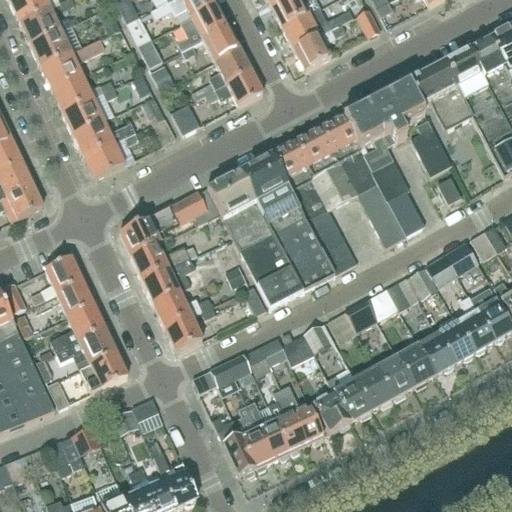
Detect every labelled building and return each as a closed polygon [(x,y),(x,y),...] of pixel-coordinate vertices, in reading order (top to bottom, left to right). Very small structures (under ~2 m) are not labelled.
[(19,29),(49,15),(58,11),(53,0),(22,0),(8,7),(19,29)] [(109,0),(114,9),(128,2),(126,0),(109,0)] [(191,25),(216,12),(209,0),(184,0),(179,3),(168,9),(158,14),(150,18),(154,25),(171,16),(174,22),(186,16),(191,25)] [(168,9),(179,3),(184,0),(163,0),(164,2),(168,9)] [(263,0),(270,13),(294,0),(263,0)] [(313,3),(317,0),(294,0),(270,13),(281,35),(315,17),(319,15),(313,3)] [(374,15),(387,9),(382,0),(370,7),(374,15)] [(427,13),(451,0),(413,0),(416,4),(421,2),(427,13)] [(100,17),(109,13),(103,2),(95,6),(100,17)] [(126,31),(139,24),(128,2),(114,9),(126,31)] [(70,5),(60,10),(63,17),(74,12),(70,5)] [(391,17),(387,9),(374,15),(379,24),(391,17)] [(180,59),(181,58),(191,53),(202,47),(227,34),(216,12),(191,25),(180,31),(187,45),(176,51),(180,59)] [(109,42),(120,37),(110,14),(98,20),(109,42)] [(29,52),(59,38),(49,15),(19,29),(29,52)] [(293,56),(340,31),(352,25),(348,16),(326,28),(325,27),(320,29),(319,28),(320,27),(315,17),(281,35),(293,56)] [(367,44),(379,38),(368,17),(357,22),(367,44)] [(137,53),(151,46),(139,24),(126,31),(137,53)] [(304,78),(330,64),(323,51),(335,45),(334,44),(345,38),(340,31),(293,56),(304,78)] [(214,69),(239,56),(227,34),(202,47),(214,69)] [(511,38),(510,35),(468,57),(483,87),(503,76),(511,93),(511,38)] [(40,75),(70,60),(59,38),(29,52),(40,75)] [(151,46),(137,53),(149,75),(162,68),(151,46)] [(92,50),(81,55),(84,63),(95,58),(92,50)] [(184,65),(195,60),(191,53),(181,58),(184,65)] [(196,107),(204,102),(250,78),(239,56),(214,69),(219,79),(208,85),(210,89),(192,99),(196,107)] [(468,57),(443,70),(470,121),(503,186),(511,180),(511,141),(483,87),(468,57)] [(51,97),(81,83),(70,60),(40,75),(51,97)] [(469,122),(470,121),(443,70),(407,89),(424,121),(433,116),(443,136),(469,122)] [(237,113),(262,100),(250,78),(204,102),(208,109),(218,104),(220,108),(231,102),(237,113)] [(61,120),(91,105),(81,83),(51,97),(61,120)] [(102,100),(113,95),(110,88),(99,93),(102,100)] [(400,133),(424,121),(407,89),(342,123),(341,123),(360,158),(370,178),(392,167),(385,154),(406,143),(400,133)] [(113,95),(102,100),(105,107),(116,102),(113,95)] [(72,142),(102,128),(91,105),(61,120),(72,142)] [(150,124),(160,119),(153,105),(143,110),(150,124)] [(181,114),(170,120),(180,141),(181,142),(198,133),(187,111),(181,114)] [(326,218),(354,202),(376,190),(375,188),(370,178),(360,158),(341,123),(270,161),(306,228),(326,218)] [(0,151),(10,147),(0,125),(0,151)] [(174,145),(167,132),(164,126),(152,132),(163,152),(174,145)] [(418,141),(429,135),(425,127),(414,133),(418,141)] [(82,164),(113,150),(123,145),(134,140),(130,130),(108,141),(102,128),(72,142),(82,164)] [(414,154),(434,144),(429,135),(418,141),(409,145),(414,154)] [(134,140),(123,145),(126,151),(137,146),(134,140)] [(419,164),(439,153),(434,144),(414,154),(419,164)] [(0,178),(21,169),(10,147),(0,151),(0,178)] [(123,172),(119,165),(113,150),(82,164),(93,187),(123,172)] [(424,173),(444,162),(439,153),(419,164),(424,173)] [(323,260),(318,250),(312,239),(306,228),(270,161),(240,177),(304,297),(333,282),(333,283),(335,282),(329,271),(323,260)] [(429,183),(450,172),(444,162),(424,173),(429,183)] [(375,188),(397,176),(392,167),(370,178),(375,188)] [(11,201),(31,191),(21,169),(0,178),(0,206),(5,204),(11,201)] [(381,198),(402,186),(397,176),(375,188),(376,190),(381,198)] [(269,315),(304,297),(240,177),(205,195),(206,195),(214,213),(215,213),(219,222),(240,259),(269,315)] [(460,205),(458,201),(450,185),(436,192),(447,212),(460,205)] [(400,201),(405,198),(408,196),(402,186),(381,198),(382,201),(386,209),(400,201)] [(382,201),(381,198),(376,190),(354,202),(355,203),(360,213),(382,201)] [(16,226),(42,213),(31,191),(11,201),(5,204),(0,206),(0,216),(4,214),(11,228),(16,225),(16,226)] [(215,213),(214,213),(206,195),(197,200),(205,218),(215,213)] [(405,243),(423,233),(405,198),(400,201),(386,209),(388,212),(393,222),(399,233),(405,243)] [(197,199),(187,204),(196,222),(205,218),(197,200),(197,199)] [(388,212),(386,209),(382,201),(360,213),(366,223),(388,212)] [(187,204),(179,209),(187,227),(194,223),(196,222),(187,204)] [(187,227),(179,209),(169,214),(170,214),(178,231),(187,227)] [(372,234),(393,222),(388,212),(366,223),(372,234)] [(215,213),(205,218),(196,222),(194,223),(198,232),(219,222),(215,213)] [(168,236),(178,231),(170,214),(160,220),(168,236)] [(312,239),(332,228),(326,218),(306,228),(312,239)] [(160,220),(152,223),(160,240),(168,236),(160,220)] [(511,242),(511,221),(503,227),(511,242)] [(378,244),(399,233),(393,222),(372,234),(378,244)] [(164,248),(160,240),(152,223),(147,226),(147,227),(118,240),(118,241),(119,241),(129,264),(156,252),(164,248)] [(318,250),(338,238),(332,228),(312,239),(318,250)] [(395,248),(405,243),(399,233),(378,244),(384,254),(395,248)] [(496,260),(505,254),(492,233),(483,239),(495,260),(496,260)] [(323,260),(343,249),(338,238),(318,250),(323,260)] [(482,268),(495,260),(483,239),(469,247),(482,268)] [(329,271),(349,259),(343,249),(323,260),(329,271)] [(220,273),(234,266),(227,251),(213,257),(220,273)] [(161,263),(156,252),(129,264),(141,288),(167,275),(177,270),(174,263),(185,257),(183,253),(161,263)] [(456,284),(474,273),(461,252),(443,262),(456,284)] [(152,312),(178,300),(189,295),(181,279),(192,273),(188,265),(185,257),(174,263),(177,270),(167,275),(141,288),(152,312)] [(335,282),(355,270),(349,259),(329,271),(335,282)] [(81,289),(70,264),(44,276),(56,301),(81,289)] [(439,275),(435,268),(434,268),(424,274),(429,281),(439,275)] [(437,298),(424,275),(408,283),(408,284),(421,305),(421,306),(437,298)] [(410,310),(417,307),(421,305),(408,284),(398,289),(410,310)] [(410,310),(398,289),(398,288),(385,295),(397,316),(398,318),(410,310)] [(67,325),(93,312),(81,289),(56,301),(67,325)] [(13,320),(25,315),(13,291),(1,297),(13,320)] [(511,299),(507,302),(501,292),(493,297),(511,327),(511,299)] [(254,322),(265,317),(253,293),(242,299),(254,322)] [(376,328),(397,316),(385,295),(364,307),(376,328)] [(504,342),(511,337),(511,336),(488,295),(468,306),(493,348),(497,349),(503,346),(504,342)] [(33,311),(44,306),(40,298),(30,303),(33,311)] [(195,307),(184,312),(178,300),(152,312),(163,336),(189,324),(200,319),(211,314),(207,305),(196,310),(195,307)] [(0,439),(53,418),(0,303),(0,439)] [(493,348),(468,306),(466,303),(458,307),(467,323),(456,330),(473,360),(474,359),(477,360),(483,357),(484,353),(493,348)] [(355,340),(376,328),(364,307),(343,319),(348,327),(355,340)] [(55,360),(78,349),(104,336),(93,312),(67,325),(72,336),(49,347),(55,360)] [(211,314),(200,319),(204,326),(215,321),(211,314)] [(331,336),(348,327),(343,319),(327,328),(331,336)] [(23,344),(32,340),(24,321),(15,325),(23,344)] [(473,360),(456,330),(452,322),(439,330),(443,337),(437,341),(454,371),(462,366),(466,367),(471,364),(472,360),(473,360)] [(175,360),(201,347),(189,324),(163,336),(175,360)] [(338,349),(355,340),(348,327),(331,336),(338,349)] [(312,361),(329,352),(319,332),(302,341),(302,342),(312,361)] [(79,377),(115,360),(104,336),(78,349),(55,360),(59,369),(72,362),(79,377)] [(284,349),(291,346),(288,340),(281,343),(284,349)] [(453,371),(454,371),(437,341),(417,352),(434,382),(443,377),(446,378),(452,375),(453,371)] [(312,362),(312,361),(302,342),(289,348),(299,368),(312,362)] [(288,367),(281,352),(277,344),(259,353),(270,376),(288,367)] [(290,372),(299,368),(289,348),(281,352),(288,367),(290,372)] [(434,382),(417,352),(417,351),(395,363),(412,394),(414,393),(416,396),(426,390),(424,387),(434,382)] [(274,383),(270,376),(259,353),(243,361),(252,381),(254,380),(259,390),(274,383)] [(126,384),(126,383),(115,360),(79,377),(90,400),(126,384)] [(242,386),(252,381),(243,361),(226,369),(234,386),(241,382),(242,386)] [(403,399),(412,394),(395,363),(375,375),(392,405),(394,404),(395,407),(405,402),(403,399)] [(221,403),(222,402),(238,395),(234,386),(226,369),(209,378),(214,389),(216,392),(221,403)] [(390,407),(392,405),(375,375),(354,386),(371,417),(380,412),(382,414),(391,409),(390,407)] [(216,392),(214,389),(209,378),(191,386),(198,400),(216,392)] [(354,386),(340,394),(334,383),(328,387),(333,398),(350,428),(360,423),(361,426),(370,421),(369,418),(371,417),(354,386)] [(68,411),(57,388),(57,387),(46,392),(58,416),(68,411)] [(308,412),(299,416),(288,392),(280,396),(306,451),(313,448),(315,451),(323,447),(321,444),(323,443),(308,412)] [(298,455),(306,451),(280,396),(272,400),(283,424),(274,428),(275,431),(289,459),(290,458),(292,462),(299,458),(298,455)] [(351,429),(350,428),(333,398),(311,410),(329,440),(339,435),(340,437),(349,432),(348,430),(351,429)] [(137,427),(157,418),(151,405),(131,414),(137,427)] [(258,417),(254,409),(246,412),(271,467),(279,464),(281,467),(288,463),(287,460),(289,459),(275,431),(274,428),(267,413),(258,417)] [(258,478),(265,474),(264,471),(271,467),(246,412),(238,416),(241,423),(232,428),(240,444),(254,475),(256,475),(258,478)] [(141,437),(137,427),(131,414),(112,424),(121,446),(141,437)] [(240,444),(231,448),(220,424),(211,428),(237,484),(245,480),(247,483),(254,479),(253,476),(254,475),(240,444)] [(101,450),(108,447),(101,431),(93,434),(101,450)] [(96,445),(91,434),(91,433),(70,443),(76,455),(96,445)] [(60,484),(70,479),(67,471),(70,469),(62,451),(72,447),(70,443),(49,452),(60,484)] [(83,472),(75,455),(72,447),(62,451),(70,469),(73,477),(83,472)] [(35,483),(47,478),(39,457),(27,462),(35,483)] [(169,478),(161,459),(152,463),(162,485),(173,511),(181,511),(183,511),(184,511),(190,511),(192,511),(194,506),(195,506),(181,473),(169,478)] [(26,485),(18,465),(5,470),(13,491),(26,485)] [(146,485),(145,486),(140,475),(134,478),(149,511),(173,511),(162,485),(149,491),(146,485)] [(149,511),(134,478),(128,480),(133,491),(132,492),(134,498),(122,503),(120,503),(124,511),(149,511)] [(124,511),(120,503),(122,503),(115,489),(109,492),(108,496),(95,501),(100,511),(124,511)] [(95,511),(92,502),(70,511),(95,511)]
